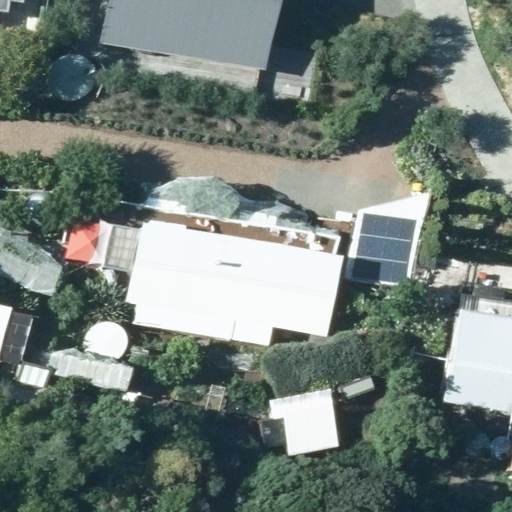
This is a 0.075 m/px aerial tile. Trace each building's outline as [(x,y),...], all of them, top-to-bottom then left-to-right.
[(0,0),(0,10),(7,11),(8,1),(21,3),(21,0),(0,0)] [(109,0),(102,41),(265,70),(276,0),(109,0)] [(341,257),(138,223),(124,301),(135,302),(132,323),(228,340),(232,319),(327,335),(341,257)] [(440,402),(509,413),(504,442),(511,443),(511,301),(458,293),(440,402)] [(0,309),(0,350),(24,353),(29,313),(0,309)] [(333,404),(276,407),(280,467),(337,463),(333,404)]
